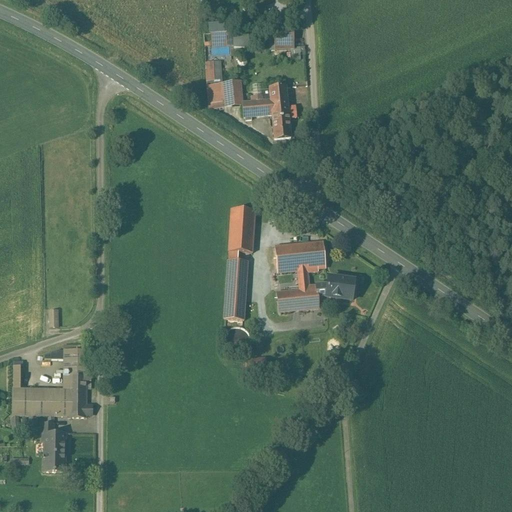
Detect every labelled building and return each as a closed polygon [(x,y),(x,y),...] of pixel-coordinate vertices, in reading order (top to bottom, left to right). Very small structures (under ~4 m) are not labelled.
[(292,30),(274,31),(274,39),(275,48),(292,47),(292,30)] [(241,48),(251,47),(250,33),(241,33),(241,48)] [(229,34),(209,35),(210,44),(229,42),(229,34)] [(238,85),(220,86),(221,105),(208,106),(208,110),(240,108),(238,85)] [(285,89),(269,91),(270,104),(242,106),(243,119),(271,117),(274,141),(290,140),(288,120),(287,109),(285,89)] [(254,213),(230,212),(228,254),(252,255),(254,213)] [(299,293),(276,295),(278,314),(317,311),(316,300),(325,298),(327,286),(308,288),(307,275),(317,274),(317,271),(325,270),(322,245),(274,250),(277,275),(297,273),(299,293)] [(227,263),(223,321),(243,322),(247,264),(227,263)] [(354,283),(328,280),(327,286),(325,298),(325,299),(351,302),(354,283)] [(57,313),(49,313),(49,330),(57,329),(57,313)] [(90,353),(57,352),(44,357),(44,362),(63,362),(62,391),(68,391),(68,379),(86,379),(86,383),(90,384),(90,353)] [(265,359),(244,361),(246,373),(266,371),(265,359)] [(20,368),(12,368),(12,418),(29,418),(29,403),(68,403),(68,391),(62,391),(20,391),(20,368)] [(86,379),(68,379),(68,391),(68,403),(29,403),(29,418),(53,419),(68,419),(67,420),(85,420),(85,417),(91,417),(91,408),(85,408),(85,384),(86,383),(86,379)] [(53,426),(42,426),(41,445),(43,445),(43,474),(64,474),(65,436),(53,436),(53,426)]
